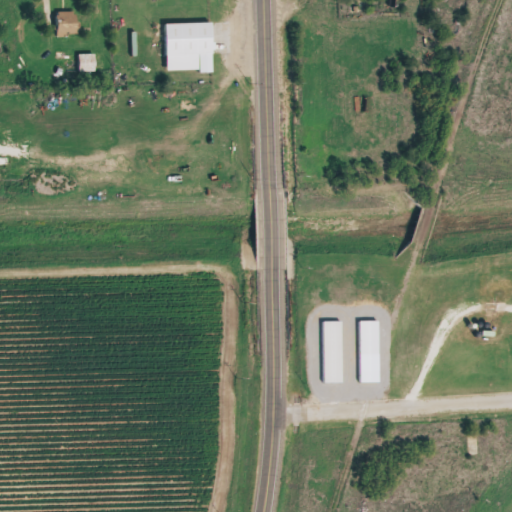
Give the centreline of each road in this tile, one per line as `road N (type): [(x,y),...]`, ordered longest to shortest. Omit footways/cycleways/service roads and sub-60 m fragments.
road 1 (tertiary): [(265,511),(278,417),(282,231),(271,0)]
road 2 (residential): [(278,417),(511,400)]
